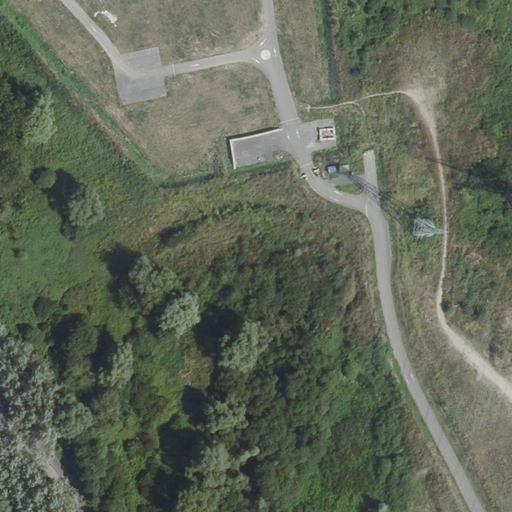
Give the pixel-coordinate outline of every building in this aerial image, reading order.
[(287,0),(288,9),(304,9),(303,0),(287,0)] [(37,27),(48,16),(38,5),(27,16),(37,27)] [(307,26),(291,26),(292,41),(307,41),(307,26)] [(68,55),(80,50),(77,44),(65,49),(68,55)] [(90,70),(92,76),(104,71),(102,65),(90,70)] [(133,103),(148,100),(144,85),(129,89),(133,103)] [(192,107),(205,104),(203,91),(189,93),(192,107)] [(187,141),(172,145),(177,160),(192,156),(187,141)]
